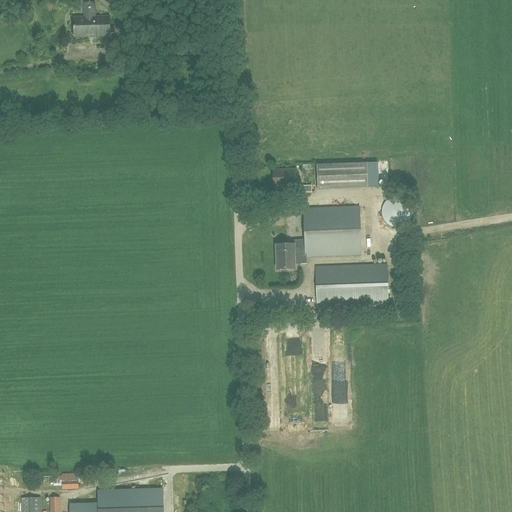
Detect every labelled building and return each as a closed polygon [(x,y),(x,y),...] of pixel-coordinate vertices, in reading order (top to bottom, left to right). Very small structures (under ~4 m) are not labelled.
[(110,33),(114,33),(114,27),(110,28),(109,17),(95,18),(94,3),(85,4),(85,18),(74,18),(74,37),(110,36),(110,33)] [(368,188),(368,186),(367,164),(317,166),(318,190),(368,188)] [(380,164),(370,165),(371,172),(381,170),(380,164)] [(296,187),(296,171),(273,171),(274,187),(296,187)] [(411,218),(412,213),(411,208),(408,203),(404,200),(399,198),(394,198),(389,200),(385,203),(382,208),(381,213),(382,218),(385,223),(389,226),(394,228),(399,228),(404,226),(408,223),(411,218)] [(305,258),(361,256),(359,208),(304,209),(305,246),(294,247),(294,245),(276,245),(277,270),(295,270),(294,255),(305,255),(305,258)] [(387,265),(316,268),(317,310),(388,307),(387,265)] [(314,332),(315,339),(326,337),(325,330),(314,332)] [(289,333),(292,394),(305,393),(302,333),(289,333)] [(315,357),(315,372),(327,372),(327,357),(315,357)] [(314,373),(314,385),(326,385),(326,373),(314,373)] [(292,407),(305,407),(305,400),(292,399),(292,407)] [(329,421),(329,410),(317,411),(318,422),(329,421)] [(293,432),(304,431),(303,411),(292,412),(293,432)] [(282,429),(281,413),(270,413),(271,430),(282,429)] [(350,416),(338,416),(338,426),(350,427),(350,416)] [(62,490),(79,489),(79,481),(62,481),(62,490)] [(98,490),(99,505),(71,506),(70,511),(162,511),(162,489),(98,490)] [(50,511),(60,511),(60,498),(50,498),(50,511)] [(40,511),(40,499),(22,499),(22,511),(40,511)]
